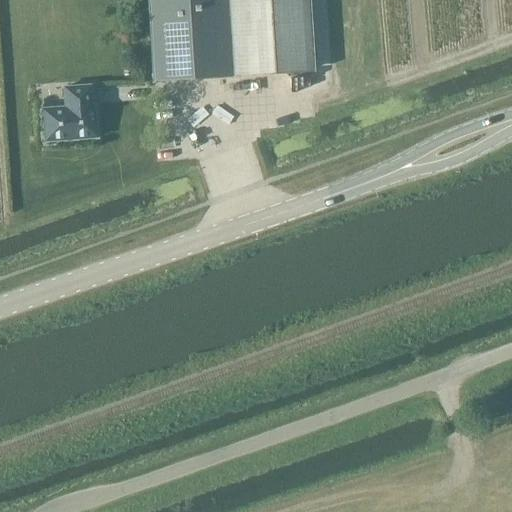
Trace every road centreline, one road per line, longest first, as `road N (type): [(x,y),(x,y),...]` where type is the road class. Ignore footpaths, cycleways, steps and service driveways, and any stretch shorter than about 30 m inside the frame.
road 1 (unclassified): [(62,511),(511,350)]
road 2 (tertiary): [(0,308),(364,183)]
road 3 (tertiary): [(511,114),(438,140),(364,183)]
road 4 (tertiary): [(364,183),(461,158),(511,131)]
